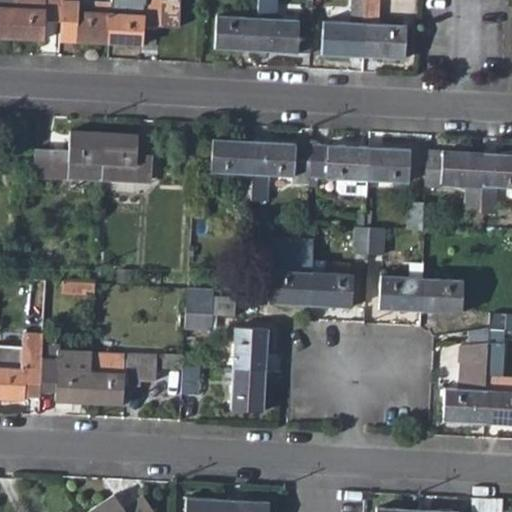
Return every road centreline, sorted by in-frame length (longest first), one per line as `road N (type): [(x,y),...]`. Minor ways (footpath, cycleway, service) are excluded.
road 1 (residential): [(511,110),(0,81)]
road 2 (residential): [(0,445),(511,470)]
